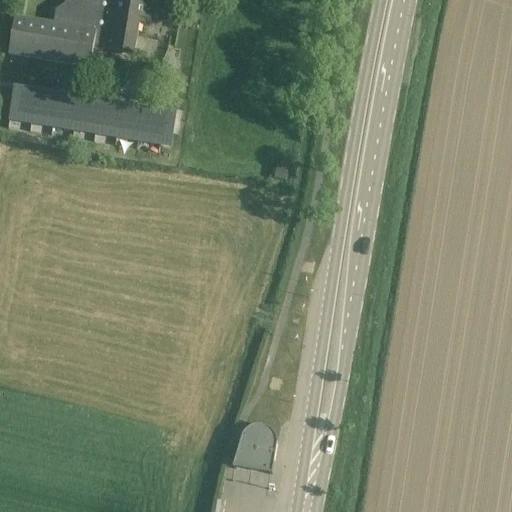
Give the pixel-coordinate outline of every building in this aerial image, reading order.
[(101,52),(134,58),(139,25),(145,26),(148,0),(66,0),(65,6),(62,8),(59,26),(15,19),(9,56),(91,69),(94,53),(101,52)] [(10,121),(10,122),(31,125),(37,93),(15,89),(15,90),(10,121)] [(37,93),(31,125),(53,129),(58,96),(37,93)] [(58,96),(53,129),(74,132),(80,100),(58,96)] [(80,100),(74,132),(78,133),(96,136),(101,103),(80,100)] [(101,103),(96,136),(117,139),(123,107),(101,103)] [(123,107),(117,139),(139,143),(144,110),(123,107)] [(144,110),(139,143),(160,146),(163,128),(166,114),(144,110)] [(166,114),(163,128),(174,130),(176,115),(166,114)] [(278,165),(275,179),(286,182),(290,168),(278,165)] [(241,436),(239,439),(231,468),(270,475),(274,448),(275,444),(275,441),(274,437),(272,434),(270,431),(267,429),(264,427),(261,426),(258,426),(254,426),(251,427),(248,428),(245,430),(242,433),(241,436)]
